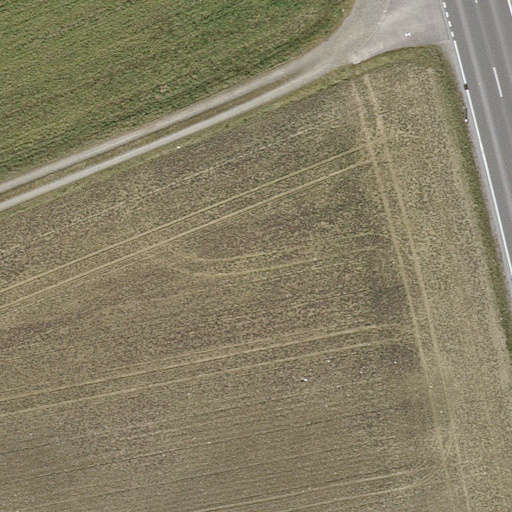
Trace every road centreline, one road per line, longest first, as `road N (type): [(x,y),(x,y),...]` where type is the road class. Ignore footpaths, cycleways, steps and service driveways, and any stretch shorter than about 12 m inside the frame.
road 1 (track): [(368,0),(347,43),(277,94),(0,205)]
road 2 (primary): [(511,148),(471,0)]
